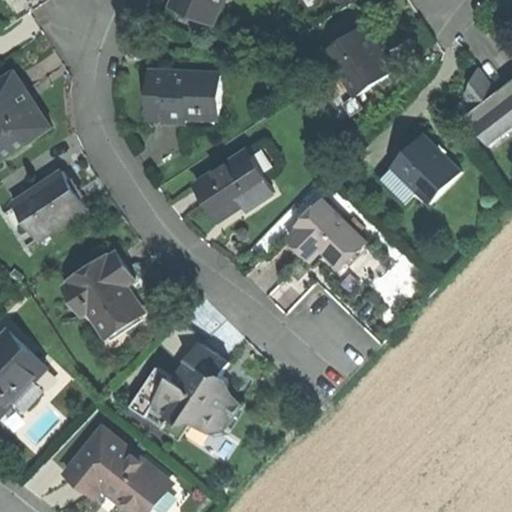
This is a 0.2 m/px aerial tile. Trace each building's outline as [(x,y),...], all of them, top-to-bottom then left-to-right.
[(176,0),(174,6),(215,24),(225,0),(176,0)] [(358,95),(358,96),(397,70),(381,46),(366,25),(328,51),(358,95)] [(469,115),(492,144),(511,128),(511,82),(509,85),(499,93),(480,68),(467,96),(477,109),(469,115)] [(152,92),(150,117),(167,118),(167,121),(189,121),(189,116),(222,117),(223,74),(152,71),(152,92)] [(0,82),(0,161),(53,127),(33,97),(17,72),(0,82)] [(366,107),(358,96),(358,95),(345,103),(354,115),(366,107)] [(420,190),(433,203),(464,171),(426,134),(408,154),(395,166),(420,190)] [(209,199),(222,219),(246,204),(250,210),(276,193),(249,151),(199,184),(209,199)] [(409,202),(420,190),(395,166),(384,178),(409,202)] [(16,202),(41,240),(89,208),(76,188),(65,171),(16,202)] [(301,249),(313,260),(323,249),(342,268),(368,242),(325,200),(299,226),(301,228),(291,238),(301,249)] [(92,309),(109,336),(146,312),(129,285),(137,280),(125,262),(119,253),(111,258),(110,256),(72,281),(74,283),(68,286),(86,313),(92,309)] [(0,417),(0,418),(17,400),(34,383),(48,368),(10,331),(0,341),(0,417)] [(159,366),(133,406),(159,423),(166,422),(171,415),(184,424),(196,421),(213,432),(225,430),(230,433),(247,407),(230,396),(227,392),(230,389),(231,387),(231,384),(231,382),(229,379),(227,377),(226,376),(224,376),(225,371),(231,362),(217,353),(202,343),(178,379),(159,366)] [(43,391),(34,383),(17,400),(26,408),(43,391)] [(104,487),(135,511),(153,511),(176,484),(105,428),(69,473),(82,484),(97,496),(104,487)]
